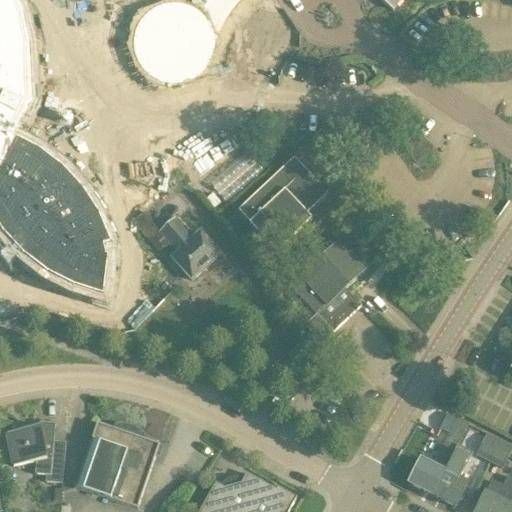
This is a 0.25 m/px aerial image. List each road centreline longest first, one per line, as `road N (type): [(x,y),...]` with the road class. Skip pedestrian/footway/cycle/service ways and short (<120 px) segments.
road 1 (tertiary): [(355,491),(511,236)]
road 2 (residential): [(259,437),(163,391),(113,379),(60,377),(0,390)]
road 3 (residential): [(259,437),(271,307),(211,221)]
road 4 (residential): [(511,139),(356,35)]
